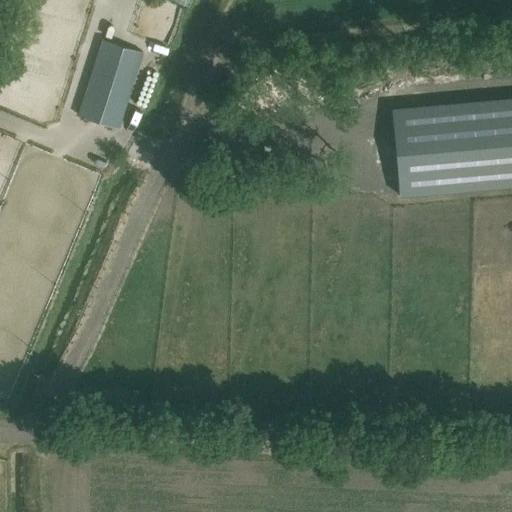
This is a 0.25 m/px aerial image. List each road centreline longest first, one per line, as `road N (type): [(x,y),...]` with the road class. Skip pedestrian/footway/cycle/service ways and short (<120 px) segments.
road 1 (track): [(511,450),(0,429)]
road 2 (track): [(511,184),(393,193),(188,180),(69,129)]
